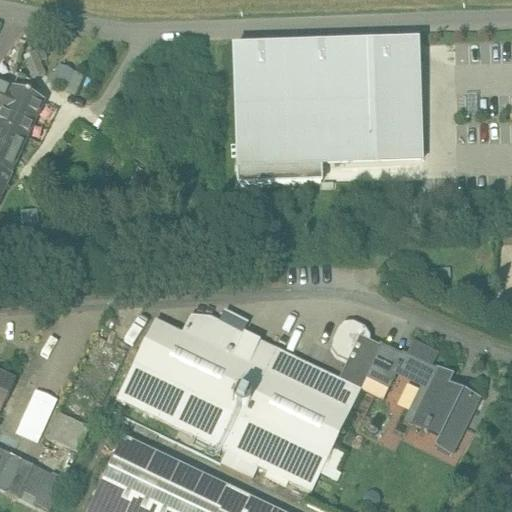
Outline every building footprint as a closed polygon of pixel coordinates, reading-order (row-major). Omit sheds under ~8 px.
[(419,47),(232,54),(237,188),(318,185),(317,165),(423,161),(422,134),(419,47)] [(37,59),(26,63),(33,80),(45,76),(37,59)] [(83,77),(61,67),(52,85),(75,95),(83,77)] [(44,106),(0,85),(0,128),(28,141),(44,106)] [(28,141),(0,128),(0,170),(11,176),(28,141)] [(0,200),(11,176),(0,170),(0,200)] [(450,270),(426,271),(426,280),(450,279),(450,270)] [(343,383),(211,320),(190,318),(182,336),(155,322),(143,345),(117,401),(227,454),(221,466),(252,481),(258,469),(311,494),(360,391),(345,384),(343,383)] [(353,325),(344,325),(338,332),(333,342),(332,351),(337,358),(348,363),(342,378),(343,383),(345,384),(365,342),(369,344),(369,338),(364,330),(353,325)] [(365,342),(345,384),(360,391),(366,379),(380,349),(369,344),(365,342)] [(402,358),(380,347),(380,349),(366,379),(388,390),(397,371),(403,358),(402,358)] [(453,378),(436,370),(435,372),(403,356),(402,358),(403,358),(397,371),(413,379),(415,375),(430,382),(411,421),(426,429),(424,433),(427,435),(429,430),(441,437),(435,449),(452,457),(480,401),(449,386),(453,378)] [(0,414),(14,385),(0,377),(0,414)] [(60,416),(48,441),(78,455),(89,430),(60,416)] [(231,491),(124,440),(87,511),(176,511),(179,506),(192,511),(198,511),(210,489),(228,499),(231,491)] [(336,480),(347,455),(334,449),(323,475),(336,480)] [(34,469),(0,452),(0,492),(18,501),(34,469)] [(51,477),(34,469),(18,501),(39,511),(50,511),(65,481),(52,475),(51,477)] [(198,511),(192,511),(179,506),(176,511),(221,511),(228,499),(210,489),(198,511)] [(274,511),(231,491),(228,499),(221,511),(274,511)]
